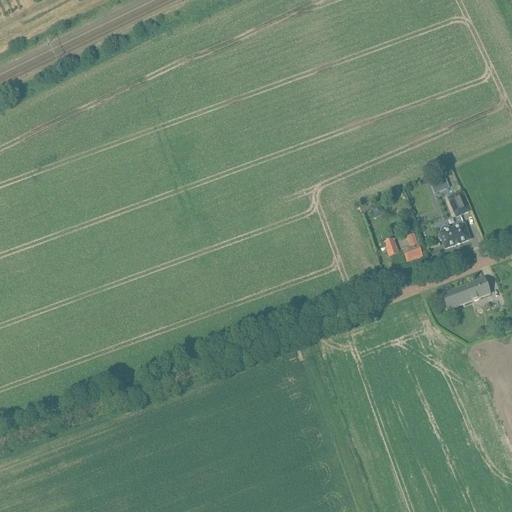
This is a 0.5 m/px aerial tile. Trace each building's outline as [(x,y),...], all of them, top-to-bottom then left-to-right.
[(446,181),(431,186),(434,194),(449,189),(446,181)] [(461,194),(448,200),(456,218),(469,213),(461,194)] [(439,237),(439,240),(441,241),(442,241),(445,250),(455,246),(455,247),(460,245),(460,244),(470,241),(464,226),(463,226),(450,231),(449,229),(446,228),(444,228),(442,229),(441,232),(441,234),(440,235),(440,236),(439,237)] [(411,249),(402,252),(403,255),(407,264),(422,258),(418,249),(417,246),(414,238),(413,236),(407,238),(408,240),(411,249)] [(393,241),(384,244),(389,259),(398,255),(393,241)] [(511,302),(511,275),(502,280),(506,292),(498,295),(502,306),(511,302)] [(484,280),(441,296),(445,305),(447,312),(490,295),(488,289),(484,280)]
